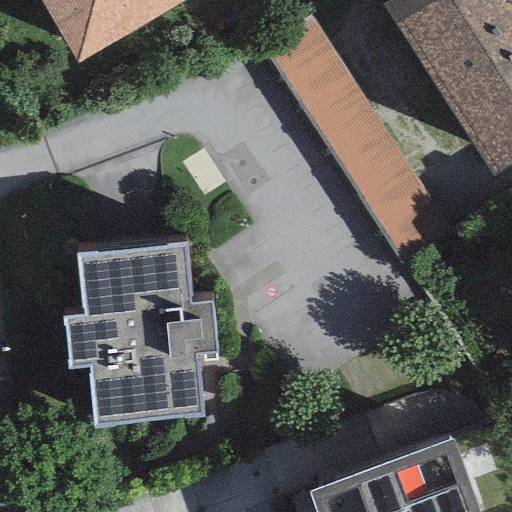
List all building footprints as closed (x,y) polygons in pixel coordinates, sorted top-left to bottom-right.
[(56,0),(78,36),(139,0),(56,0)] [(511,134),(511,0),(392,0),(490,149),(511,134)] [(450,225),(311,9),(265,38),(404,254),(450,225)] [(187,211),(77,218),(81,285),(62,286),(65,338),(85,336),(89,399),(200,391),(195,320),(216,319),(213,272),(191,273),(187,211)] [(494,511),(453,401),(309,455),(329,511),(494,511)]
